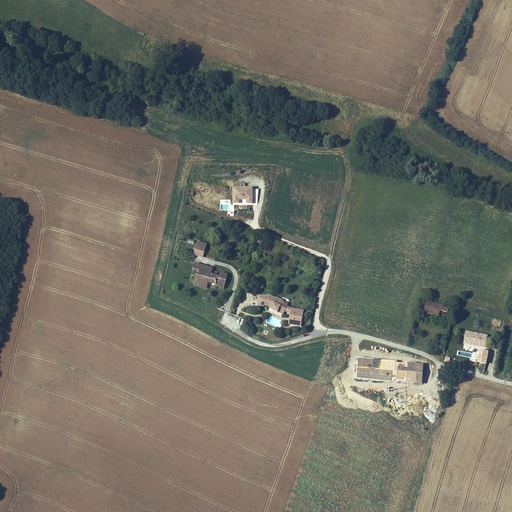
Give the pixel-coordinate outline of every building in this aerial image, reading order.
[(240,200),(246,200),(246,204),(252,204),(253,188),(245,188),(238,188),(232,187),(232,204),(240,204),(240,200)] [(197,242),(193,255),(203,258),(207,244),(197,242)] [(214,286),(223,289),(228,275),(220,273),(219,277),(211,274),(213,269),(194,263),(192,271),(197,273),(196,277),(193,286),(205,290),(207,283),(214,285),(214,286)] [(270,296),(257,296),(258,306),(268,306),(269,305),(272,307),(271,308),(270,310),(277,313),(278,313),(279,309),(284,312),(287,306),(288,305),(283,302),(283,301),(276,298),(276,299),(270,296)] [(425,310),(433,312),(435,305),(427,303),(425,310)] [(435,305),(433,312),(440,314),(447,316),(449,309),(435,305)] [(304,311),(291,308),(287,306),(284,312),(290,315),(288,325),(300,328),(304,311)] [(468,333),(466,345),(484,349),(487,337),(468,333)] [(355,376),(364,377),(366,359),(357,358),(355,376)] [(364,377),(371,378),(373,360),(366,359),(364,377)] [(373,360),(371,378),(381,379),(382,371),(394,373),(394,380),(404,381),(406,364),(373,360)] [(406,364),(404,381),(419,383),(421,365),(406,364)] [(382,371),(381,379),(394,380),(394,373),(382,371)]
